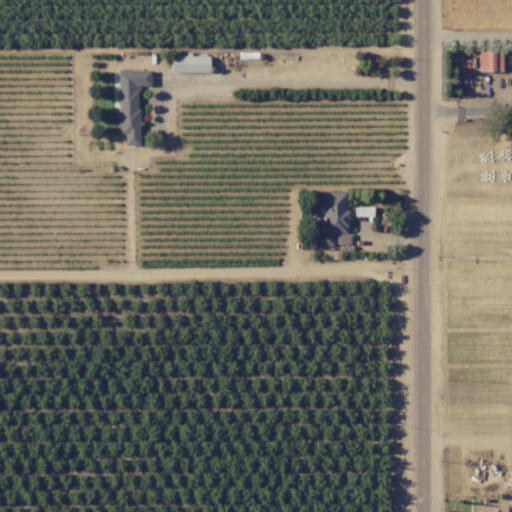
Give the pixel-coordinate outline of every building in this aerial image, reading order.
[(502,70),(501,51),(477,51),(478,71),(502,70)] [(170,72),(209,71),(209,55),(190,55),(190,54),(170,54),(170,72)] [(118,135),(124,135),(124,144),(138,144),(137,86),(150,85),(150,69),(116,70),(118,135)] [(347,192),(321,191),(320,218),(315,218),(315,245),(333,246),(333,232),(347,232),(347,192)] [(353,215),(372,216),(372,207),(354,206),(353,215)] [(511,511),(511,500),(473,501),(473,511),(511,511)]
